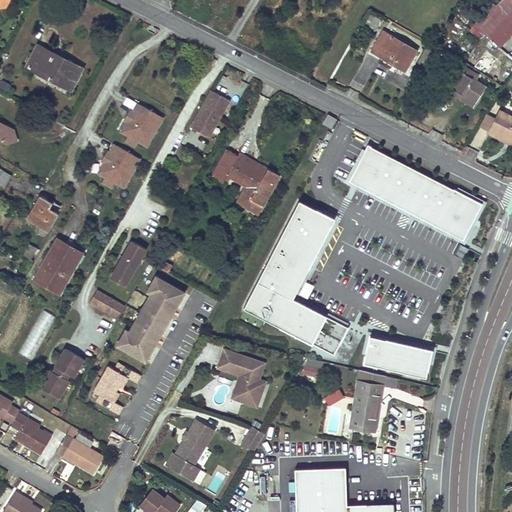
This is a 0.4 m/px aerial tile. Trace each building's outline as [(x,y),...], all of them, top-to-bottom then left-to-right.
[(0,0),(0,7),(3,9),(8,0),(0,0)] [(511,27),(511,0),(506,7),(498,0),(495,0),(489,7),(511,27)] [(511,32),(511,27),(489,7),(469,30),(479,38),(484,33),(500,47),(511,32)] [(371,14),(365,24),(368,26),(374,16),(371,14)] [(374,16),(368,26),(375,29),(381,19),(374,16)] [(383,31),(371,51),(404,70),(414,54),(390,40),(392,37),(383,31)] [(427,45),(410,74),(416,77),(432,48),(427,45)] [(37,46),(26,67),(71,89),(81,69),(37,46)] [(434,49),(428,59),(438,65),(442,58),(437,55),(439,52),(434,49)] [(469,61),(488,74),(494,65),(474,52),(469,61)] [(474,74),(465,68),(452,89),(466,98),(464,101),(474,107),(486,87),(471,78),(474,74)] [(0,85),(7,91),(11,85),(4,79),(0,83),(0,85)] [(466,98),(452,89),(450,93),(464,101),(466,98)] [(210,90),(189,128),(207,138),(228,100),(210,90)] [(416,110),(404,103),(400,110),(412,117),(416,110)] [(130,117),(122,132),(127,135),(138,141),(146,145),(159,123),(152,119),(156,113),(139,104),(136,110),(133,108),(129,116),(130,117)] [(511,117),(499,110),(494,119),(488,132),(506,141),(508,137),(511,139),(511,117)] [(159,123),(162,117),(156,113),(152,119),(159,123)] [(327,114),(322,123),(331,129),(336,119),(327,114)] [(484,114),(476,126),(488,132),(494,119),(484,114)] [(13,129),(0,122),(0,140),(5,143),(16,140),(13,129)] [(138,141),(127,135),(124,140),(134,146),(138,141)] [(108,158),(99,173),(104,176),(115,182),(123,186),(136,164),(129,160),(133,154),(116,145),(113,151),(110,149),(106,157),(108,158)] [(393,158),(368,145),(350,180),(375,192),(429,221),(463,238),(481,203),(447,186),(393,158)] [(237,156),(226,150),(210,176),(222,183),(227,175),(251,189),(244,202),(259,211),(279,176),(267,168),(264,173),(243,162),(245,158),(238,154),(237,156)] [(136,164),(139,157),(133,154),(129,160),(136,164)] [(11,175),(0,168),(0,184),(4,187),(11,175)] [(112,187),(115,182),(104,176),(101,181),(112,187)] [(60,207),(40,195),(27,219),(39,227),(36,232),(44,236),(60,207)] [(334,218),(300,200),(289,220),(243,307),(334,354),(348,327),(292,298),(323,238),(334,218)] [(56,239),(33,279),(59,294),(82,254),(56,239)] [(146,248),(132,240),(111,276),(124,284),(146,248)] [(36,248),(26,242),(19,253),(27,258),(20,269),(23,270),(36,248)] [(36,248),(23,270),(26,272),(33,261),(31,260),(38,248),(36,248)] [(165,260),(161,267),(169,271),(173,264),(165,260)] [(159,286),(163,279),(156,275),(148,291),(151,293),(156,284),(159,286)] [(128,341),(124,348),(146,360),(154,345),(147,341),(153,330),(160,334),(170,317),(163,313),(169,302),(176,306),(185,291),(163,279),(159,286),(156,284),(151,293),(145,304),(147,309),(144,314),(142,319),(136,319),(130,331),(125,340),(128,341)] [(89,302),(118,318),(126,305),(97,289),(89,302)] [(170,317),(176,306),(169,302),(163,313),(170,317)] [(33,359),(54,314),(40,308),(19,353),(33,359)] [(241,318),(251,323),(255,314),(245,310),(241,318)] [(128,341),(125,340),(130,331),(126,329),(118,345),(124,348),(128,341)] [(154,345),(160,334),(153,330),(147,341),(154,345)] [(390,339),(369,335),(363,362),(384,367),(405,372),(425,376),(432,349),(411,344),(390,339)] [(55,365),(69,373),(73,375),(83,357),(64,346),(54,364),(55,365)] [(267,362),(226,348),(220,366),(242,374),(240,379),(243,380),(241,386),(238,385),(234,397),(244,400),(246,394),(258,398),(261,390),(264,391),(268,381),(261,378),(267,362)] [(318,378),(323,361),(307,356),(302,373),(318,378)] [(123,373),(126,366),(120,362),(116,369),(123,373)] [(53,370),(66,377),(69,373),(55,365),(53,370)] [(110,366),(97,390),(103,394),(109,397),(105,405),(121,414),(125,406),(117,401),(122,392),(118,391),(121,384),(126,386),(130,377),(139,381),(143,374),(126,366),(123,373),(116,369),(110,366)] [(53,370),(51,368),(41,386),(59,397),(69,379),(66,377),(53,370)] [(360,370),(350,426),(373,430),(381,385),(383,375),(360,370)] [(383,375),(381,385),(393,387),(395,378),(383,375)] [(259,406),(264,391),(261,390),(258,398),(246,394),(244,400),(259,406)] [(341,397),(337,390),(324,398),(328,405),(341,397)] [(13,403),(0,394),(0,415),(12,423),(19,412),(19,410),(11,405),(13,403)] [(109,397),(103,394),(99,401),(105,405),(109,397)] [(12,423),(11,425),(13,426),(20,412),(19,412),(12,423)] [(15,438),(41,454),(52,437),(38,429),(40,425),(20,412),(13,426),(20,430),(15,438)] [(187,437),(178,453),(173,450),(166,463),(194,478),(200,466),(197,464),(217,428),(198,418),(190,431),(187,437)] [(259,442),(264,433),(255,425),(248,436),(259,442)] [(15,438),(19,430),(12,426),(8,434),(15,438)] [(104,456),(67,435),(56,452),(93,474),(104,456)] [(256,449),(259,442),(248,436),(245,443),(256,449)] [(152,478),(156,472),(144,465),(143,464),(140,471),(152,478)] [(296,468),(297,511),(394,511),(395,503),(348,504),(347,467),(296,468)] [(155,509),(158,511),(173,511),(179,505),(166,495),(163,498),(151,488),(141,502),(153,511),(155,509)] [(17,490),(2,511),(41,511),(42,510),(32,504),(24,499),(25,497),(17,490)] [(245,511),(227,503),(224,510),(228,511),(245,511)]
